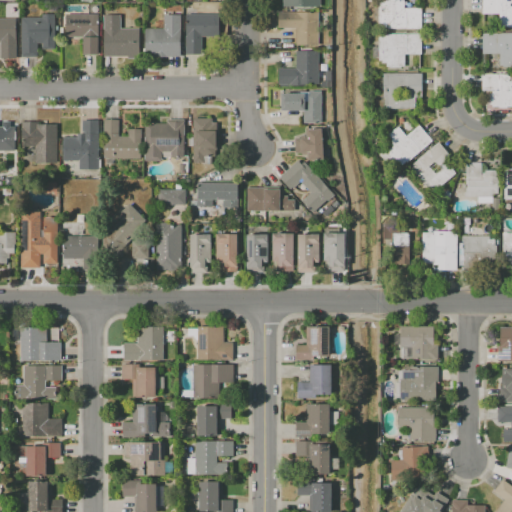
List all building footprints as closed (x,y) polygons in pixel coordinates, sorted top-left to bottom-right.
[(316,0),(316,10),(287,10),(287,7),(283,7),(283,0),(316,0)] [(378,27),(378,0),(403,0),(403,8),(421,9),(421,28),(378,27)] [(482,0),(511,0),(511,27),(499,27),(499,14),(482,14),(482,0)] [(278,12),(318,12),(318,47),(296,48),(296,28),(278,28),(278,12)] [(22,56),(22,18),(41,18),(41,14),(55,14),(55,49),(42,49),(42,43),(36,43),(36,56),(22,56)] [(65,14),(98,14),(98,55),(83,55),(83,37),(66,37),(65,14)] [(186,15),(218,14),(218,37),(202,37),(202,54),(186,54),(186,15)] [(103,15),(120,15),(120,29),(139,29),(139,55),(104,55),(103,15)] [(144,28),(163,28),(163,15),(180,15),(180,56),(145,56),(144,28)] [(0,18),(15,18),(17,57),(1,58),(0,41),(0,18)] [(378,37),(382,37),(382,36),(385,36),(385,35),(387,35),(387,34),(421,33),(422,54),(405,54),(405,67),(401,67),(401,68),(389,68),(389,67),(386,67),(386,63),(382,63),(382,61),(378,61),(378,58),(372,58),(372,47),(378,47),(378,37)] [(482,33),(511,33),(511,68),(499,69),(499,53),(482,53),(482,33)] [(295,51),(319,51),(319,87),(278,88),(278,68),(296,68),(295,51)] [(382,74),(420,74),(421,97),(415,97),(415,108),(384,109),(384,97),(382,97),(382,74)] [(481,74),(511,74),(511,107),(506,107),(506,109),(498,109),(498,107),(492,107),(492,104),(489,104),(489,93),(491,93),(491,91),(499,91),(499,90),(481,90),(481,74)] [(322,91),(322,125),(304,125),(304,110),(281,111),(281,94),(291,94),(291,93),(300,93),(300,92),(309,92),(309,91),(322,91)] [(192,119),(211,118),(211,123),(215,123),(216,156),(211,156),(211,162),(193,162),(192,119)] [(144,161),(145,123),(166,123),(166,119),(184,119),(184,158),(171,157),(171,156),(161,156),(161,161),(144,161)] [(98,120),(98,169),(79,169),(79,160),(63,161),(63,137),(82,137),(82,125),(76,125),(76,120),(98,120)] [(103,120),(118,120),(118,136),(127,136),(127,129),(141,129),(141,159),(103,158),(103,120)] [(22,122),(38,122),(38,124),(56,124),(56,168),(35,168),(35,146),(22,146),(22,122)] [(14,152),(0,150),(0,126),(15,127),(14,152)] [(376,144),(394,129),(395,129),(398,127),(406,136),(418,126),(431,141),(397,169),(376,144)] [(322,129),(323,160),(307,160),(307,154),(301,154),(301,152),(295,153),(294,138),(307,137),(307,129),(322,129)] [(407,167),(439,141),(451,155),(445,160),(455,173),(429,194),(407,167)] [(278,178),(297,160),(301,164),(304,161),(335,195),(328,201),(327,200),(311,214),(300,202),(310,193),(300,181),(289,191),(278,178)] [(464,162),(481,162),(481,173),(484,173),(484,170),(498,170),(498,193),(492,193),(492,203),(477,203),(477,197),(464,197),(464,162)] [(502,168),(511,168),(511,201),(502,201),(502,168)] [(197,206),(197,183),(238,183),(238,208),(222,208),(222,200),(212,200),(212,207),(197,206)] [(247,187),(264,187),(264,189),(279,189),(279,196),(288,196),(288,200),(294,200),(294,210),(247,210),(247,187)] [(158,205),(158,189),(186,189),(185,205),(158,205)] [(100,240),(120,220),(118,217),(122,213),(120,212),(128,204),(147,223),(115,255),(100,240)] [(20,268),(21,212),(40,213),(40,237),(43,237),(44,213),(58,213),(57,265),(43,265),(43,254),(39,254),(39,268),(20,268)] [(156,224),(160,224),(160,223),(167,223),(167,224),(171,224),(171,225),(181,225),(181,253),(179,253),(180,269),(156,269),(156,224)] [(422,263),(422,233),(432,233),(432,231),(457,231),(457,270),(432,270),(432,264),(422,263)] [(0,263),(0,232),(15,233),(14,254),(9,254),(9,258),(5,258),(5,264),(0,263)] [(500,232),(511,232),(511,263),(500,263),(500,232)] [(272,233),(293,233),(292,271),(277,271),(277,261),(272,261),(272,233)] [(324,233),(344,233),(344,271),(327,271),(327,262),(324,262),(324,233)] [(390,263),(391,233),(408,233),(407,264),(390,263)] [(216,234),(237,234),(236,271),(215,271),(216,234)] [(247,234),(267,234),(267,262),(263,262),(263,272),(247,272),(247,234)] [(189,235),(210,235),(210,262),(206,262),(206,272),(189,272),(189,235)] [(298,235),(319,235),(319,262),(315,262),(315,272),(298,272),(298,235)] [(64,258),(64,236),(98,237),(97,270),(83,269),(83,259),(64,258)] [(463,236),(489,236),(489,239),(498,239),(498,252),(495,252),(494,270),(463,270),(463,236)] [(147,259),(148,240),(131,240),(130,258),(147,259)] [(124,360),(124,342),(136,342),(137,326),(163,326),(163,361),(124,360)] [(198,326),(223,326),(223,342),(233,342),(233,360),(198,360),(198,326)] [(400,326),(433,326),(433,343),(437,343),(437,359),(411,359),(411,347),(400,347),(400,345),(393,345),(393,334),(400,334),(400,326)] [(20,327),(45,327),(45,342),(60,342),(60,360),(21,360),(20,327)] [(306,327),(329,327),(329,361),(296,361),(296,345),(306,345),(306,327)] [(500,328),(511,328),(511,362),(497,362),(497,345),(500,345),(500,328)] [(121,364),(155,364),(155,397),(132,398),(132,379),(122,379),(121,364)] [(194,365),(233,365),(233,383),(219,383),(219,399),(194,399),(194,365)] [(309,365),(331,365),(331,395),(315,395),(315,399),(297,399),(297,383),(309,383),(309,365)] [(23,366),(61,366),(61,380),(45,381),(45,387),(56,387),(56,399),(15,399),(15,385),(23,385),(23,366)] [(400,401),(399,379),(401,379),(401,370),(417,370),(417,367),(437,366),(437,382),(435,382),(435,401),(400,401)] [(502,369),(511,369),(511,401),(499,401),(499,386),(502,386),(502,369)] [(197,406),(216,406),(216,401),(230,401),(230,419),(219,419),(218,436),(197,436),(197,406)] [(22,403),(48,402),(48,419),(61,419),(61,436),(22,437),(22,403)] [(132,404),(155,404),(155,405),(159,405),(159,412),(164,412),(164,422),(169,422),(169,438),(123,439),(123,422),(132,422),(132,404)] [(306,405),(329,404),(329,435),(312,435),(312,438),(296,438),(296,422),(306,422),(306,405)] [(498,407),(511,406),(511,442),(503,442),(503,429),(511,429),(511,421),(498,421),(498,407)] [(398,407),(433,407),(433,425),(435,425),(435,441),(409,441),(409,428),(398,428),(398,407)] [(330,411),(338,411),(338,425),(330,425),(330,411)] [(195,441),(233,441),(233,456),(217,456),(217,463),(227,462),(227,475),(195,475),(195,441)] [(295,442),(311,441),(311,444),(329,444),(329,473),(310,474),(310,456),(296,456),(295,442)] [(122,442),(163,442),(163,476),(129,476),(129,458),(123,458),(122,442)] [(26,475),(26,446),(45,446),(45,443),(59,443),(59,457),(46,457),(46,475),(26,475)] [(401,447),(427,446),(429,479),(390,481),(389,460),(401,459),(401,447)] [(298,479),(313,479),(313,483),(330,483),(330,511),(312,511),(312,495),(298,495),(298,479)] [(493,492),(502,479),(511,486),(511,511),(495,511),(504,500),(493,492)] [(122,480),(138,480),(138,484),(156,483),(156,486),(162,486),(162,506),(156,506),(156,511),(134,511),(134,496),(122,496),(122,480)] [(28,511),(28,481),(51,481),(51,500),(61,500),(61,511),(28,511)] [(199,511),(199,482),(221,481),(221,500),(233,500),(233,511),(199,511)] [(399,511),(404,506),(405,507),(410,499),(412,500),(414,496),(420,500),(423,496),(432,501),(438,493),(448,499),(439,511),(399,511)] [(483,511),(450,511),(450,501),(467,500),(467,505),(483,505),(483,511)]
